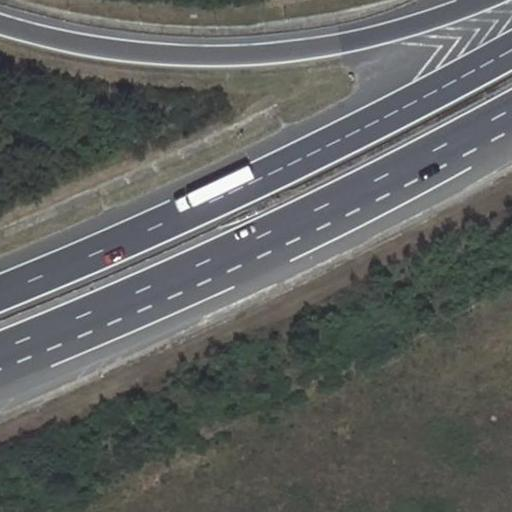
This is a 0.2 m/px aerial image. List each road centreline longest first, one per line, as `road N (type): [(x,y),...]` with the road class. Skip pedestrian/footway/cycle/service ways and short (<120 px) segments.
road 1 (motorway): [(0,346),(170,277),(511,104)]
road 2 (motorway): [(511,51),(150,229),(0,290)]
road 3 (motorway): [(484,0),(376,36),(262,55),(129,51),(0,24)]
